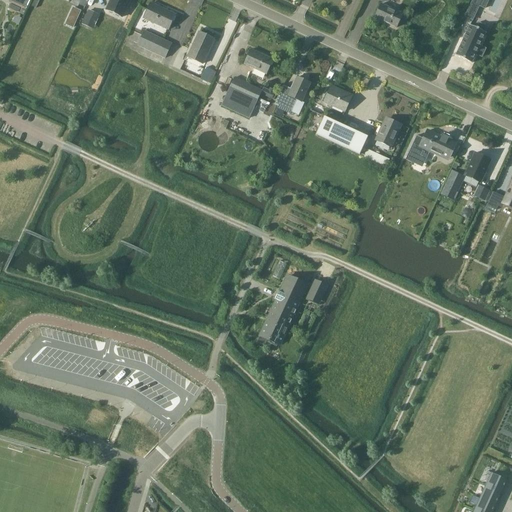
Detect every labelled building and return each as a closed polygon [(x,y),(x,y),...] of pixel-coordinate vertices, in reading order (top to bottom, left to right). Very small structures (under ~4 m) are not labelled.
[(32,0),(30,5),(36,8),(39,0),(32,0)] [(130,0),(110,0),(106,10),(122,18),(130,0)] [(472,20),(479,6),(472,2),(465,17),(472,20)] [(144,18),(169,29),(175,14),(151,3),(144,18)] [(375,18),(396,28),(402,15),(381,5),(375,18)] [(73,8),(65,25),(73,29),(81,12),(73,8)] [(89,10),(82,25),(93,30),(100,15),(89,10)] [(479,46),(485,33),(470,26),(455,56),(471,63),(475,55),(481,57),(485,49),(479,46)] [(138,45),(165,57),(172,43),(145,30),(138,45)] [(188,56),(203,63),(214,39),(199,32),(188,56)] [(245,64),(266,73),(273,59),(252,49),(245,64)] [(208,82),(214,68),(207,65),(201,79),(208,82)] [(511,67),(502,87),(511,92),(511,67)] [(301,101),(310,83),(297,77),(290,91),(282,87),(275,104),(292,112),(296,103),(294,102),(295,99),(301,101)] [(260,94),(262,90),(234,78),(222,106),(249,119),(260,94)] [(262,90),(260,94),(274,101),(278,92),(270,88),(269,91),(263,88),(262,90)] [(351,99),(339,93),(339,91),(332,88),(325,103),(345,112),(351,99)] [(329,113),(327,118),(337,123),(339,118),(329,113)] [(324,117),(315,135),(360,155),(368,137),(337,123),(327,118),(324,117)] [(376,141),(391,148),(401,126),(388,120),(384,127),(382,127),(376,141)] [(430,149),(449,158),(455,144),(427,131),(420,148),(429,152),(430,149)] [(368,150),(364,158),(386,167),(389,160),(368,150)] [(466,177),(463,182),(476,188),(478,183),(480,183),(490,161),(475,153),(464,176),(466,177)] [(426,167),(413,161),(410,168),(423,174),(426,167)] [(452,172),(441,195),(453,200),(464,177),(452,172)] [(504,205),(511,208),(511,179),(511,180),(507,189),(509,190),(502,204),(504,205)] [(479,186),(475,195),(485,200),(489,191),(479,186)] [(491,199),(487,206),(496,211),(498,207),(502,208),(504,205),(502,204),(491,199)] [(280,262),(273,277),(280,281),(287,265),(280,262)] [(279,345),(307,286),(287,277),(280,293),(278,292),(274,300),(276,301),(268,318),(270,318),(262,337),(279,345)] [(320,300),(326,286),(315,281),(309,295),(320,300)] [(491,473),(485,486),(502,494),(507,481),(491,473)] [(485,486),(479,498),(496,506),(499,500),(500,500),(502,496),(501,495),(502,494),(485,486)] [(479,498),(474,510),(477,511),(493,511),(496,506),(479,498)]
